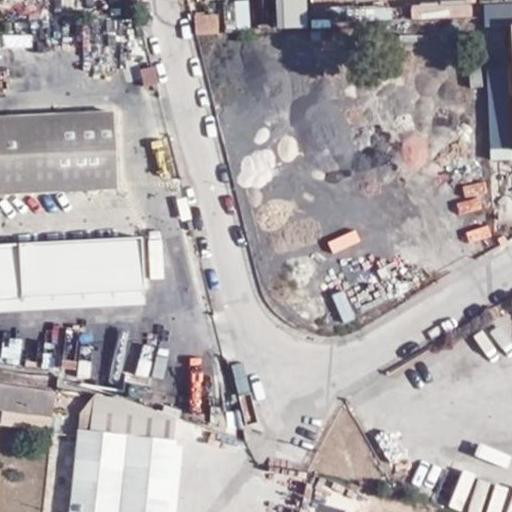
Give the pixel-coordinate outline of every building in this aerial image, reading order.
[(223,0),(220,0),(222,33),(249,31),(247,0),(223,0)] [(272,0),(273,26),(304,26),(304,0),(272,0)] [(214,12),(196,14),(199,32),(216,29),(214,12)] [(382,74),(434,71),(431,37),(380,40),(382,74)] [(315,48),(314,87),(347,88),(347,48),(315,48)] [(151,86),(147,68),(137,72),(142,88),(151,86)] [(507,70),(485,69),(492,163),(511,163),(510,155),(507,70)] [(0,193),(116,189),(113,112),(0,116),(0,193)] [(0,314),(150,306),(146,235),(5,243),(0,243),(0,314)] [(0,411),(52,418),(55,394),(0,388),(0,411)] [(172,439),(173,424),(173,417),(97,394),(80,414),(69,511),(175,511),(182,448),(177,448),(177,440),(172,439)]
